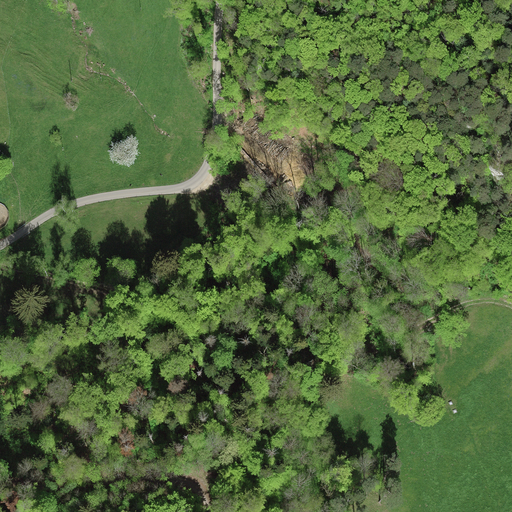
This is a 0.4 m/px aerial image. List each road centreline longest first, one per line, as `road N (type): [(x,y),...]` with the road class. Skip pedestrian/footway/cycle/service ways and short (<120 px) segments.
road 1 (unclassified): [(219,0),(214,177),(98,197),(0,249)]
road 2 (track): [(0,481),(167,478),(193,490),(208,511)]
